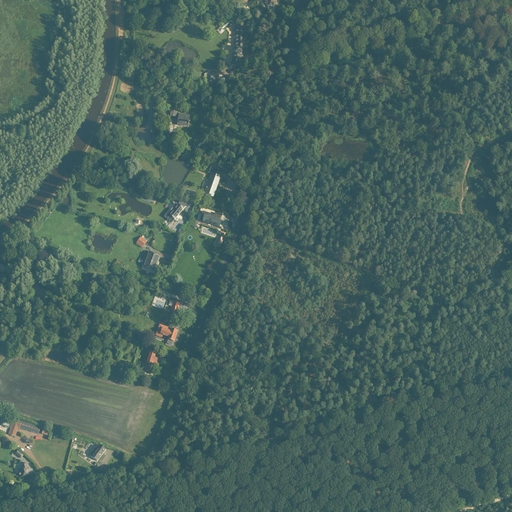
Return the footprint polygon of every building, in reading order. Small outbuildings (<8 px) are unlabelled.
[(236,66),(235,69),(239,70),(239,69),(241,69),(244,57),(247,58),(250,57),(251,54),(249,51),(245,50),(245,29),(247,29),(247,22),(236,22),(235,49),(236,49),(235,53),(231,65),(236,66)] [(217,28),(221,33),(226,29),(221,24),(217,28)] [(218,74),(209,73),(208,74),(206,73),(204,75),(204,81),(206,83),(208,83),(208,88),(216,88),(216,84),(218,84),(218,74)] [(177,124),(177,125),(186,126),(187,117),(179,116),(178,118),(177,124)] [(211,196),(213,197),(215,190),(215,188),(216,189),(217,184),(216,183),(217,180),(219,181),(220,177),(217,176),(219,170),(211,166),(209,173),(212,175),(208,186),(211,186),(209,190),(206,188),(206,189),(207,190),(205,194),(209,196),(211,197),(211,196)] [(167,214),(165,217),(167,219),(172,223),(174,220),(175,220),(183,209),(185,207),(186,207),(187,203),(180,201),(179,205),(178,205),(177,207),(174,205),(167,214)] [(203,211),(201,215),(204,216),(203,222),(219,227),(221,221),(217,220),(217,219),(213,218),(214,215),(203,211)] [(178,216),(173,225),(178,228),(184,219),(178,216)] [(141,238),(137,243),(142,248),(147,242),(141,238)] [(154,271),(159,257),(149,253),(143,267),(154,271)] [(174,301),(171,311),(176,313),(180,303),(174,301)] [(178,332),(171,329),(171,332),(166,330),(162,329),(160,335),(168,338),(168,340),(169,341),(170,341),(174,342),(176,335),(178,336),(179,332),(178,332)] [(158,367),(160,360),(154,358),(155,354),(150,353),(148,352),(145,362),(147,363),(145,371),(150,373),(153,365),(158,367)] [(38,434),(40,428),(5,417),(2,426),(11,429),(9,435),(15,437),(18,428),(38,434)] [(97,461),(106,450),(98,444),(96,447),(94,445),(90,450),(93,452),(90,456),(97,461)] [(19,471),(20,475),(19,475),(20,476),(21,477),(30,475),(27,463),(23,464),(24,469),(19,471)]
